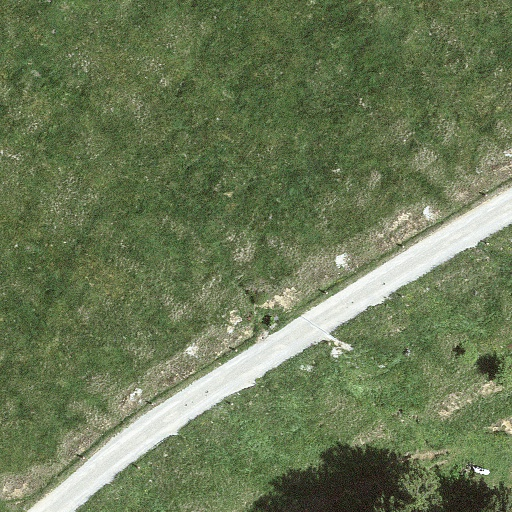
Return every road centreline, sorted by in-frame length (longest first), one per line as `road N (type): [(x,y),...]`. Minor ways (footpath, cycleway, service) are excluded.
road 1 (track): [(44,511),(359,279),(511,189)]
road 2 (track): [(270,511),(321,475),(511,401)]
